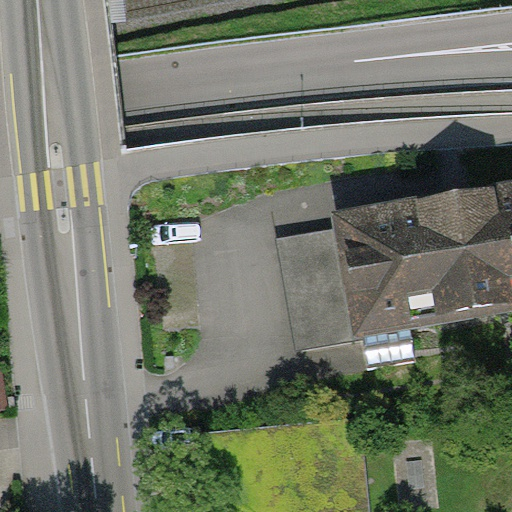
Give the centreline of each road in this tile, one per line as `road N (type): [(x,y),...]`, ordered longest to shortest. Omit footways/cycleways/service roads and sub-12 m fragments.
road 1 (residential): [(511,46),(0,110)]
road 2 (tertiary): [(38,0),(99,511)]
